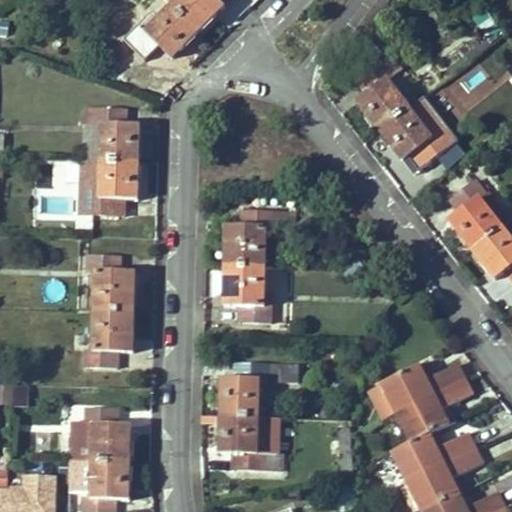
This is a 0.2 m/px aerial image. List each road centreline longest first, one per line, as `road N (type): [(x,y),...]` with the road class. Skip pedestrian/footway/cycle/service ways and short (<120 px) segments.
road 1 (residential): [(256,51),(190,98),(182,511)]
road 2 (residential): [(511,378),(283,88)]
